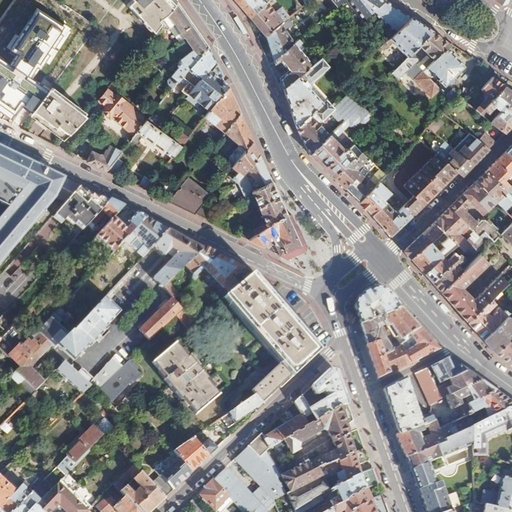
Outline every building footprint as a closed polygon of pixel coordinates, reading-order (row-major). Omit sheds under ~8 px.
[(127,0),(125,2),(153,31),(159,23),(160,22),(157,19),(166,14),(175,2),(173,0),(127,0)] [(233,0),(248,18),(265,4),(261,0),(233,0)] [(382,0),(342,0),(361,21),(371,12),(384,1),(382,0)] [(166,25),(170,20),(188,45),(176,60),(176,63),(178,65),(171,76),(179,82),(198,59),(207,48),(207,47),(175,1),(175,2),(166,14),(157,19),(160,22),(159,23),(162,25),(166,25)] [(384,1),(371,12),(393,33),(409,17),(384,1)] [(265,4),(248,18),(262,36),(278,24),(280,22),(265,4)] [(0,63),(0,62),(0,112),(22,128),(31,115),(45,94),(25,80),(64,24),(40,7),(0,63)] [(381,52),(390,43),(402,55),(394,65),(397,67),(433,32),(409,17),(393,33),(377,48),(381,52)] [(278,24),(262,36),(270,59),(292,42),(278,24)] [(448,45),(433,32),(397,67),(391,73),(395,78),(396,79),(404,71),(425,94),(431,100),(442,89),(429,76),(424,70),(445,49),(448,45)] [(272,63),(276,60),(286,71),(278,79),(281,90),(314,62),(311,58),(307,61),(295,45),(299,42),(296,38),(292,42),(270,59),(272,63)] [(202,66),(197,73),(194,73),(182,89),(189,94),(189,93),(214,61),(207,48),(198,59),(202,66)] [(445,49),(424,70),(429,76),(433,73),(445,86),(463,68),(445,49)] [(387,61),(392,66),(399,59),(394,54),(387,61)] [(281,90),(295,128),(311,111),(320,120),(321,121),(329,113),(333,109),(343,120),(358,106),(346,95),(337,105),(333,102),(328,106),(323,100),(319,103),(304,86),(308,82),(325,67),(317,59),(314,62),(281,90)] [(222,75),(214,61),(189,93),(210,110),(228,87),(222,75)] [(490,77),(477,95),(484,100),(479,107),(472,101),(469,105),(480,115),(503,86),(490,77)] [(308,82),(304,86),(319,103),(323,100),(308,82)] [(511,93),(503,86),(480,115),(490,122),(494,118),(489,114),(494,108),(499,112),(511,97),(511,93)] [(228,87),(210,110),(204,118),(223,133),(239,113),(228,87)] [(116,95),(109,89),(100,101),(107,107),(116,95)] [(50,90),(45,94),(31,115),(64,141),(87,118),(50,90)] [(112,118),(115,114),(120,118),(118,120),(137,135),(149,121),(150,119),(118,93),(116,95),(107,107),(104,111),(112,118)] [(511,126),(511,97),(499,112),(494,118),(490,122),(504,134),(511,126)] [(339,124),(328,135),(309,154),(332,177),(353,157),(354,158),(360,152),(352,144),(348,149),(344,149),(343,150),(333,140),(348,126),(350,128),(353,128),(358,123),(359,125),(363,125),(371,117),(358,106),(343,120),(339,124)] [(333,109),(329,113),(339,124),(343,120),(333,109)] [(320,120),(311,111),(295,128),(309,154),(328,135),(317,123),(320,120)] [(223,133),(223,134),(237,145),(227,159),(228,163),(232,166),(252,140),(239,113),(223,133)] [(150,119),(149,121),(161,130),(164,126),(165,125),(152,116),(150,119)] [(142,145),(147,139),(172,159),(182,147),(173,140),(161,130),(149,121),(137,135),(134,139),(142,145)] [(164,126),(161,130),(173,140),(176,136),(164,126)] [(482,133),(476,139),(490,150),(496,143),(482,133)] [(476,139),(471,135),(471,134),(462,143),(456,150),(459,152),(458,153),(473,167),(490,150),(476,139)] [(252,140),(232,166),(230,168),(234,171),(230,177),(236,182),(239,178),(244,172),(258,155),(252,140)] [(0,261),(51,200),(62,205),(78,186),(0,148),(0,261)] [(119,157),(112,151),(103,161),(95,156),(89,163),(108,172),(118,159),(119,157)] [(441,151),(437,155),(455,172),(461,177),(473,167),(458,153),(451,160),(441,151)] [(511,159),(504,151),(484,171),(511,198),(511,186),(504,179),(507,176),(509,177),(511,174),(510,173),(511,171),(511,159)] [(360,177),(373,164),(360,152),(354,158),(353,157),(332,177),(338,183),(343,188),(353,178),(356,182),(360,177)] [(435,153),(402,185),(411,195),(401,205),(411,215),(455,172),(437,155),(435,153)] [(258,155),(244,172),(252,190),(270,181),(258,155)] [(125,164),(118,159),(108,172),(116,176),(121,168),(125,164)] [(356,182),(353,178),(343,188),(357,203),(377,182),(384,174),(379,169),(366,182),(360,177),(356,182)] [(511,198),(484,171),(475,181),(494,201),(502,209),(510,202),(511,203),(511,210),(508,214),(511,218),(511,198)] [(244,172),(239,178),(247,194),(251,191),(252,190),(244,172)] [(153,183),(146,178),(139,188),(147,191),(153,183)] [(178,189),(179,190),(169,202),(195,215),(204,204),(209,197),(186,178),(178,189)] [(252,190),(251,191),(265,222),(254,230),(253,229),(241,237),(250,242),(285,216),(270,181),(252,190)] [(475,181),(447,208),(476,237),(478,236),(479,235),(482,232),(491,241),(499,232),(501,230),(486,216),(484,219),(479,219),(477,218),(475,220),(462,208),(469,201),(482,213),(494,201),(475,181)] [(357,203),(389,237),(411,215),(401,205),(394,212),(381,199),(388,192),(377,182),(357,203)] [(178,189),(171,184),(159,198),(169,202),(179,190),(178,189)] [(78,186),(62,205),(53,215),(61,222),(64,218),(79,232),(89,221),(108,201),(78,186)] [(110,199),(108,201),(89,221),(93,225),(104,214),(110,220),(112,218),(123,206),(110,199)] [(166,202),(163,208),(176,215),(178,208),(166,202)] [(439,230),(454,244),(462,251),(476,237),(447,208),(431,223),(439,230)] [(110,220),(94,237),(111,253),(125,239),(146,218),(136,213),(126,224),(128,226),(124,230),(112,218),(110,220)] [(299,247),(285,216),(250,242),(264,249),(274,241),(275,242),(276,242),(277,245),(276,246),(281,257),(282,257),(299,247)] [(131,245),(138,237),(144,244),(137,251),(143,256),(153,245),(168,230),(146,218),(125,239),(131,245)] [(501,230),(499,232),(511,244),(511,224),(509,222),(501,230)] [(439,230),(431,223),(402,251),(409,259),(427,242),(439,230)] [(153,245),(164,255),(167,253),(172,258),(152,279),(161,288),(166,284),(182,268),(202,248),(168,230),(153,245)] [(482,232),(479,235),(487,244),(491,241),(482,232)] [(478,236),(476,237),(462,251),(467,256),(482,241),(478,236)] [(437,252),(427,242),(409,259),(423,274),(441,256),(447,251),(442,247),(437,252)] [(445,260),(441,256),(423,274),(430,282),(459,254),(462,251),(454,244),(447,251),(451,254),(445,260)] [(202,248),(182,268),(190,276),(190,280),(188,282),(189,285),(197,278),(195,276),(203,268),(218,254),(204,246),(202,248)] [(218,254),(203,268),(221,288),(233,278),(244,267),(218,254)] [(463,258),(459,254),(430,282),(439,292),(461,270),(456,265),(463,258)] [(461,270),(439,292),(447,301),(461,287),(486,262),(478,254),(461,270)] [(8,277),(2,272),(0,274),(0,315),(1,315),(32,282),(16,268),(8,277)] [(223,298),(280,363),(251,391),(256,397),(263,403),(319,350),(312,341),(253,273),(239,285),(227,294),(223,298)] [(473,300),(459,315),(466,322),(491,296),(505,281),(498,274),(473,300)] [(239,285),(233,278),(221,288),(227,294),(239,285)] [(166,284),(161,288),(170,297),(173,300),(177,296),(166,284)] [(473,300),(461,287),(447,301),(459,315),(473,300)] [(373,288),(358,297),(354,307),(360,324),(374,318),(373,311),(376,309),(380,316),(401,308),(384,290),(373,288)] [(75,326),(71,330),(56,345),(73,360),(86,346),(87,347),(107,327),(105,326),(119,311),(104,296),(75,326)] [(506,312),(491,296),(466,322),(480,338),(493,325),(494,325),(503,315),(506,312)] [(173,300),(170,297),(135,332),(146,343),(174,316),(180,310),(181,309),(173,300)] [(511,303),(511,304),(511,305),(511,323),(503,315),(494,325),(493,325),(480,338),(492,351),(511,330),(511,303)] [(401,308),(380,316),(386,324),(388,327),(390,325),(400,339),(399,340),(401,344),(404,342),(402,338),(419,328),(401,308)] [(180,310),(174,316),(185,329),(196,320),(192,315),(187,318),(180,310)] [(49,318),(36,332),(39,334),(46,341),(50,345),(53,348),(56,345),(71,330),(53,313),(49,318)] [(1,315),(0,315),(0,327),(5,331),(11,324),(1,315)] [(24,321),(19,316),(11,324),(16,328),(24,321)] [(374,318),(360,324),(366,342),(367,346),(380,342),(384,356),(393,351),(379,330),(377,331),(376,329),(386,324),(380,316),(374,318)] [(440,350),(419,328),(402,338),(404,342),(401,344),(399,344),(401,347),(412,363),(440,350)] [(511,330),(492,351),(505,361),(507,362),(511,356),(511,330)] [(30,343),(27,341),(20,347),(18,346),(9,355),(20,367),(46,341),(39,334),(30,343)] [(46,341),(20,367),(16,372),(23,379),(35,390),(45,381),(30,366),(50,345),(46,341)] [(380,342),(367,346),(378,379),(390,373),(384,356),(380,342)] [(164,377),(163,378),(181,400),(182,399),(196,415),(218,396),(207,382),(208,380),(189,357),(187,358),(175,343),(152,362),(164,377)] [(393,351),(384,356),(390,373),(412,363),(401,347),(393,351)] [(90,386),(96,392),(121,368),(112,358),(88,385),(90,386)] [(448,358),(431,366),(439,384),(449,380),(467,371),(459,365),(458,368),(452,370),(448,358)] [(65,361),(56,370),(62,376),(68,382),(82,395),(90,386),(88,385),(65,361)] [(140,374),(127,362),(121,368),(96,392),(107,404),(130,382),(132,383),(140,374)] [(426,368),(414,374),(430,405),(442,399),(435,386),(426,368)] [(342,407),(343,406),(348,404),(337,372),(329,370),(310,388),(315,395),(318,394),(324,391),(328,397),(310,407),(301,397),(294,403),(302,414),(310,425),(342,407)] [(467,371),(449,380),(452,387),(447,389),(446,386),(440,389),(444,398),(446,397),(481,381),(467,371)] [(23,379),(16,372),(7,381),(15,388),(18,384),(23,379)] [(64,386),(68,382),(62,376),(58,380),(58,381),(63,386),(64,386)] [(35,390),(23,379),(18,384),(30,396),(35,390)] [(405,379),(384,389),(399,435),(435,422),(432,417),(421,421),(405,379)] [(495,391),(481,381),(446,397),(452,410),(462,405),(459,401),(469,396),(472,402),(467,404),(472,414),(476,412),(486,408),(482,398),(495,391)] [(511,403),(495,391),(482,398),(486,408),(489,406),(494,415),(511,407),(511,403)] [(127,394),(120,401),(129,410),(135,404),(127,394)] [(263,403),(256,397),(228,415),(234,424),(256,410),(263,403)] [(286,494),(322,477),(317,470),(358,453),(342,407),(310,425),(271,447),(269,449),(258,458),(272,473),(286,494)] [(511,407),(494,415),(480,422),(471,426),(472,444),(472,455),(484,456),(484,439),(505,429),(506,430),(511,427),(511,407)] [(476,412),(472,414),(438,430),(443,440),(449,437),(446,431),(453,428),(455,434),(471,426),(480,422),(476,412)] [(310,425),(302,414),(264,437),(262,434),(260,436),(269,449),(271,447),(310,425)] [(228,415),(225,417),(231,426),(234,424),(228,415)] [(53,423),(49,419),(37,430),(42,434),(53,423)] [(443,440),(438,430),(435,422),(399,435),(396,436),(406,458),(434,444),(443,440)] [(434,444),(441,457),(443,456),(467,446),(472,444),(471,426),(455,434),(449,437),(443,440),(434,444)] [(102,435),(94,427),(67,455),(75,463),(102,435)] [(260,436),(248,448),(258,458),(269,449),(260,436)] [(184,449),(181,446),(173,451),(175,453),(178,456),(191,472),(208,456),(199,445),(193,438),(185,443),(187,446),(184,449)] [(204,439),(199,445),(208,456),(214,450),(204,439)] [(434,444),(406,458),(411,470),(426,464),(424,459),(430,456),(432,461),(441,457),(434,444)] [(169,446),(164,450),(170,457),(175,453),(173,451),(169,446)] [(467,446),(443,456),(448,466),(468,457),(467,446)] [(248,448),(235,459),(261,486),(269,494),(274,500),(286,494),(272,473),(258,458),(248,448)] [(317,470),(322,477),(286,494),(274,500),(273,501),(275,506),(278,511),(291,511),(296,510),(329,489),(324,480),(336,475),(358,465),(369,461),(365,450),(358,453),(317,470)] [(67,455),(62,460),(71,468),(75,464),(75,463),(67,455)] [(191,472),(178,456),(158,475),(172,490),(191,472)] [(426,464),(411,470),(419,491),(436,485),(427,463),(426,464)] [(140,511),(149,511),(164,498),(136,469),(132,464),(113,484),(121,492),(124,495),(140,511)] [(358,465),(336,475),(340,484),(361,474),(358,465)] [(511,470),(497,468),(495,476),(511,479),(511,470)] [(225,469),(212,481),(228,497),(243,511),(266,511),(259,504),(251,496),(225,469)] [(361,474),(340,484),(329,489),(296,510),(297,511),(304,511),(324,500),(322,496),(330,492),(332,494),(337,492),(340,497),(314,511),(328,511),(367,489),(377,485),(372,470),(361,474)] [(0,506),(16,491),(0,475),(0,474),(0,506)] [(491,475),(489,485),(500,487),(496,508),(511,510),(511,479),(495,476),(491,475)] [(41,481),(38,477),(30,485),(26,481),(23,485),(30,493),(40,482),(41,481)] [(27,511),(51,511),(59,505),(66,511),(86,511),(90,508),(60,479),(40,500),(27,511)] [(208,489),(201,496),(216,511),(223,503),(228,497),(212,481),(206,487),(208,489)] [(40,482),(30,493),(11,511),(27,511),(40,500),(34,494),(43,484),(40,482)] [(436,485),(419,491),(426,511),(449,511),(451,511),(446,496),(441,483),(436,485)] [(113,484),(107,490),(115,498),(121,492),(113,484)] [(23,485),(16,491),(0,506),(0,510),(2,511),(11,511),(30,493),(23,485)] [(269,494),(261,486),(251,496),(259,504),(269,494)] [(350,511),(371,499),(367,489),(328,511),(342,511),(343,511),(342,511),(350,511)] [(446,496),(451,511),(452,511),(456,510),(461,508),(456,492),(446,496)] [(274,500),(269,494),(259,504),(266,511),(269,511),(275,506),(273,501),(274,500)] [(102,511),(105,511),(111,507),(116,511),(140,511),(124,495),(115,505),(106,497),(97,506),(102,511)] [(350,511),(387,511),(381,496),(371,499),(350,511)] [(194,499),(188,504),(196,511),(200,511),(204,509),(194,499)]
